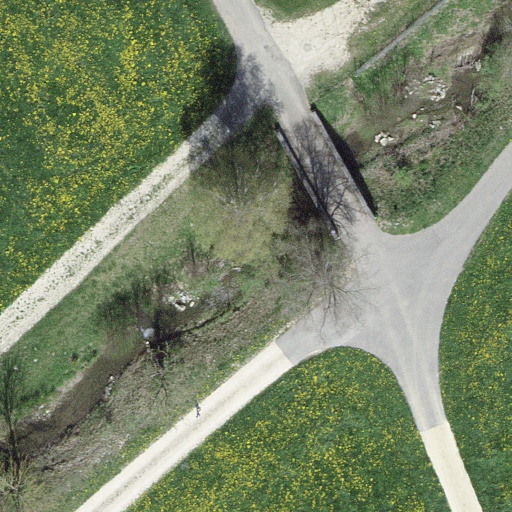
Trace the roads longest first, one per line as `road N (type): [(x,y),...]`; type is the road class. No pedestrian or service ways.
road 1 (residential): [(511,180),(402,296),(355,235),(228,0)]
road 2 (track): [(402,296),(285,354),(102,511)]
road 3 (track): [(402,296),(416,384),(469,511)]
